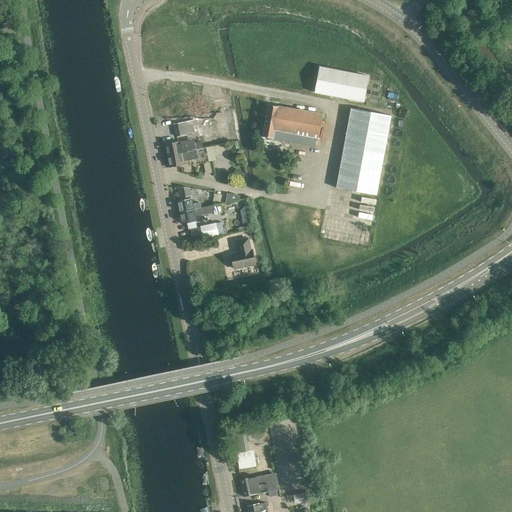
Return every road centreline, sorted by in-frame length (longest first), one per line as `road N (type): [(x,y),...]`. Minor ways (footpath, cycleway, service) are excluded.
road 1 (secondary): [(0,422),(355,342),(460,292),(511,255)]
road 2 (tertiary): [(230,511),(131,57),(131,0)]
road 3 (tertiary): [(511,152),(411,32),(364,0)]
